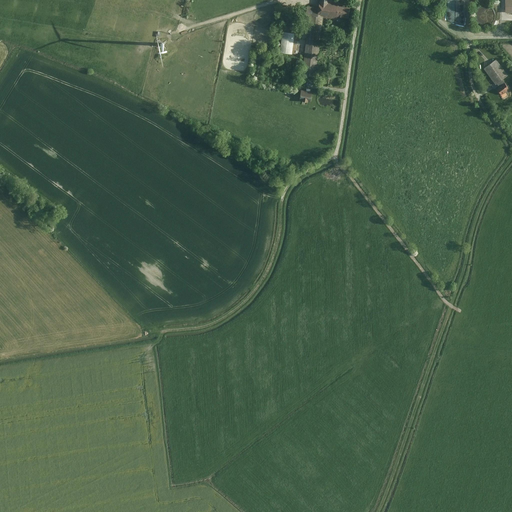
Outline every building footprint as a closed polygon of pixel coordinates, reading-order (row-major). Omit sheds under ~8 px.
[(349,21),(351,6),(336,5),(336,0),(318,0),(318,8),(317,18),(321,19),(349,21)] [(318,8),(305,6),(304,17),(309,17),(317,18),(318,8)] [(309,17),(302,75),(315,77),(321,19),(317,18),(309,17)] [(282,32),(280,53),(292,54),(295,33),(282,32)] [(508,76),(496,60),(483,69),(495,85),(496,84),(503,79),(508,76)] [(501,96),(510,90),(503,79),(496,84),(499,88),(497,90),(501,96)] [(310,103),(311,93),(300,91),(299,101),(310,103)]
